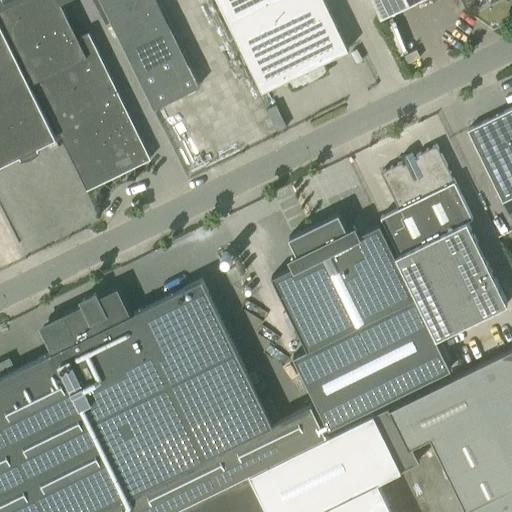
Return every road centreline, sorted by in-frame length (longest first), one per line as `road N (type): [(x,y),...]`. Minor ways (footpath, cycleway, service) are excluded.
road 1 (unclassified): [(0,307),(511,55)]
road 2 (unknown): [(265,176),(179,0)]
road 3 (unknown): [(190,214),(108,42)]
road 4 (unknown): [(395,112),(346,0)]
